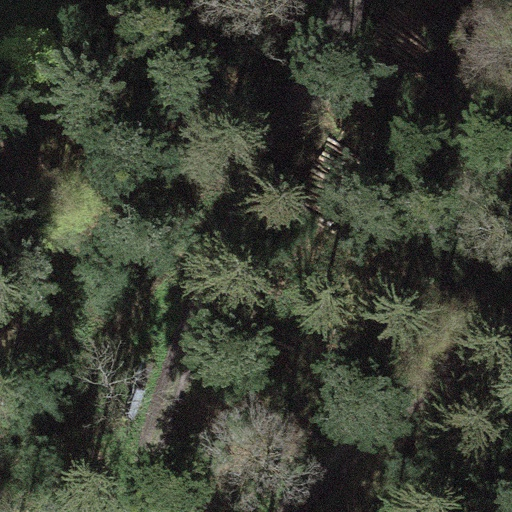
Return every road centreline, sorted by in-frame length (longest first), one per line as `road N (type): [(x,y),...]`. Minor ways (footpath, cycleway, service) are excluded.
road 1 (track): [(157,511),(188,375),(248,205),(356,0)]
road 2 (track): [(511,314),(343,443),(280,511)]
